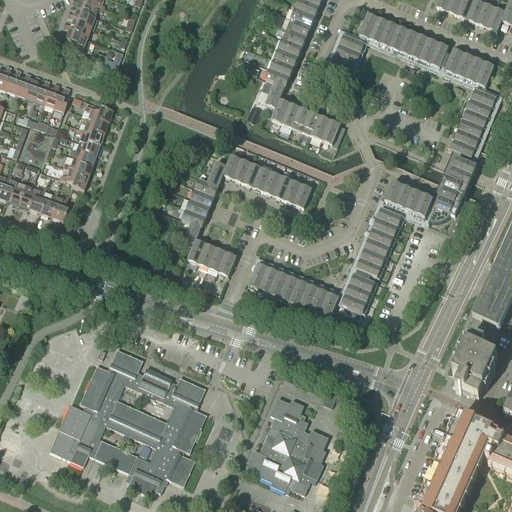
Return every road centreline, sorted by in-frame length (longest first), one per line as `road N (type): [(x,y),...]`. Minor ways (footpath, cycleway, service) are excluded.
road 1 (residential): [(353,127),(373,176),(348,236),(304,254),(253,241),(221,330)]
road 2 (tertiary): [(221,330),(0,260)]
road 3 (tertiary): [(407,388),(221,330)]
road 4 (residential): [(372,6),(343,3),(307,91),(347,110),(353,127)]
road 5 (residential): [(511,63),(372,6)]
road 6 (tertiary): [(407,388),(359,511)]
road 7 (tertiary): [(368,511),(418,389)]
road 8 (tertiary): [(461,274),(407,388)]
road 9 (tertiary): [(418,389),(470,278)]
